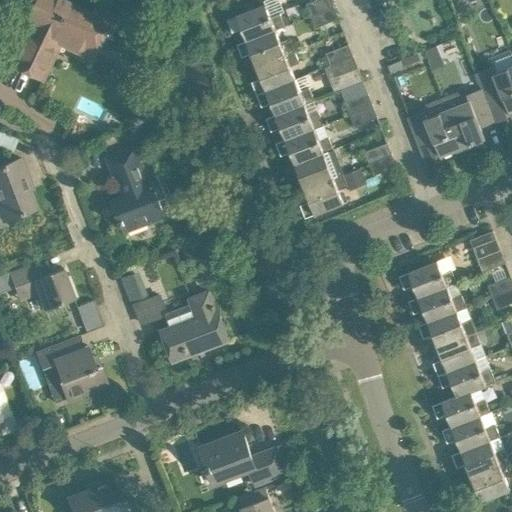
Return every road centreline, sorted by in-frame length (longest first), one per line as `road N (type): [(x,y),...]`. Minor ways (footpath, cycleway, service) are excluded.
road 1 (residential): [(131,421),(41,176),(0,101)]
road 2 (unclassified): [(131,421),(356,332)]
road 3 (unclassified): [(422,213),(344,0)]
road 4 (residential): [(418,511),(356,332)]
road 5 (residential): [(356,332),(334,251),(422,213)]
road 6 (residential): [(0,470),(131,421)]
